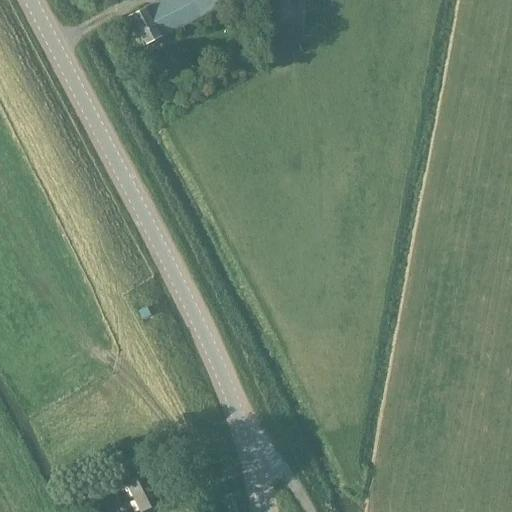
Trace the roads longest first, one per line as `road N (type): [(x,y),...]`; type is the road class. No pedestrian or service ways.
road 1 (tertiary): [(264,511),(257,464),(222,370),(130,169),(37,0)]
road 2 (track): [(110,365),(205,468),(224,511)]
